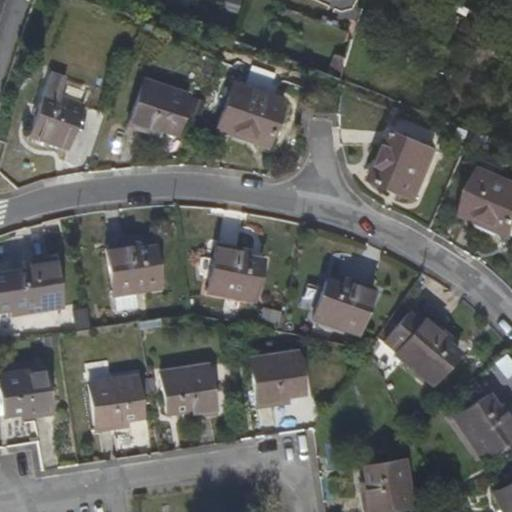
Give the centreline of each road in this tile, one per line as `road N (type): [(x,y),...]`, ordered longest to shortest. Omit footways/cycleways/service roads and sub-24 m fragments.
road 1 (unclassified): [(0,224),(85,200),(185,188),(307,208),(386,233),(473,281),(511,322)]
road 2 (residential): [(304,511),(294,450),(6,496)]
road 3 (unknown): [(318,211),(310,90)]
